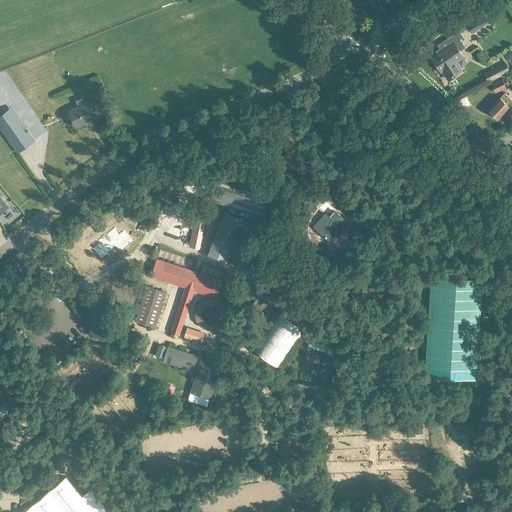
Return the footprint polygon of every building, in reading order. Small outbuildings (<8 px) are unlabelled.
[(401,2),(400,0),(385,0),(382,2),(386,10),(401,2)] [(483,13),(467,24),(473,33),(489,22),(483,13)] [(454,42),(460,51),(466,47),(460,39),(464,37),(459,30),(448,37),(452,44),(454,42)] [(454,42),(452,44),(431,58),(441,72),(442,71),(448,80),(463,70),(457,61),(464,57),(460,51),(454,42)] [(494,68),(484,73),(489,82),(499,76),(494,68)] [(496,93),(507,87),(502,78),(491,83),(496,93)] [(511,100),(503,92),(488,109),(493,113),(492,115),(495,117),(497,116),(498,118),(511,103),(511,100)] [(80,104),(84,102),(83,97),(76,100),(78,106),(81,105),(80,104)] [(81,105),(78,106),(69,111),(76,126),(90,120),(91,122),(101,118),(92,98),(84,102),(80,104),(81,105)] [(0,127),(9,140),(25,128),(19,119),(15,121),(10,114),(13,112),(7,102),(0,106),(0,127)] [(220,167),(215,182),(212,192),(210,199),(267,218),(277,185),(220,167)] [(0,194),(0,211),(8,204),(0,194)] [(225,210),(207,255),(237,266),(248,235),(246,235),(251,220),(225,210)] [(326,213),(314,226),(331,241),(348,222),(336,211),(330,217),(326,213)] [(381,218),(375,224),(385,232),(391,226),(381,218)] [(200,249),(205,223),(194,221),(189,247),(200,249)] [(100,242),(93,248),(102,258),(116,246),(120,252),(134,241),(125,229),(120,233),(115,225),(98,240),(100,242)] [(157,258),(151,276),(185,287),(170,332),(180,335),(195,290),(217,298),(223,280),(157,258)] [(481,280),(429,277),(424,369),(476,372),(481,280)] [(147,285),(135,321),(155,328),(167,292),(147,285)] [(225,322),(227,317),(228,312),(226,307),(223,303),(219,300),(214,298),(209,298),(204,299),(200,303),(197,307),(195,312),(196,318),(198,323),(202,327),(207,329),(212,330),(218,329),(222,326),(225,322)] [(255,301),(252,304),(260,312),(263,309),(255,301)] [(305,329),(284,314),(258,351),(279,366),(305,329)] [(187,327),(184,337),(203,343),(206,333),(187,327)] [(332,353),(333,347),(309,341),(307,347),(323,351),(323,352),(322,352),(320,359),(315,378),(325,380),(331,355),(331,354),(331,353),(332,353)] [(168,345),(163,361),(193,371),(198,355),(168,345)] [(203,352),(190,392),(210,399),(224,359),(203,352)] [(4,373),(0,376),(0,379),(12,394),(18,389),(4,373)] [(109,511),(90,489),(82,496),(66,477),(23,511),(109,511)]
